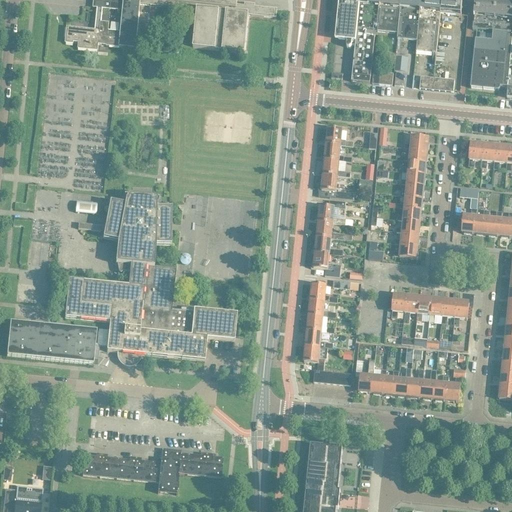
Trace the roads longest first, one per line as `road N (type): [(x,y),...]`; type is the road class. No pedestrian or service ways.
road 1 (residential): [(475,425),(489,258),(440,253),(453,113)]
road 2 (tertiary): [(261,404),(291,96)]
road 3 (residential): [(204,397),(0,378)]
road 4 (residential): [(453,113),(291,96)]
road 5 (residential): [(0,141),(12,1)]
road 6 (residential): [(395,417),(261,404)]
road 7 (residential): [(386,497),(511,510)]
